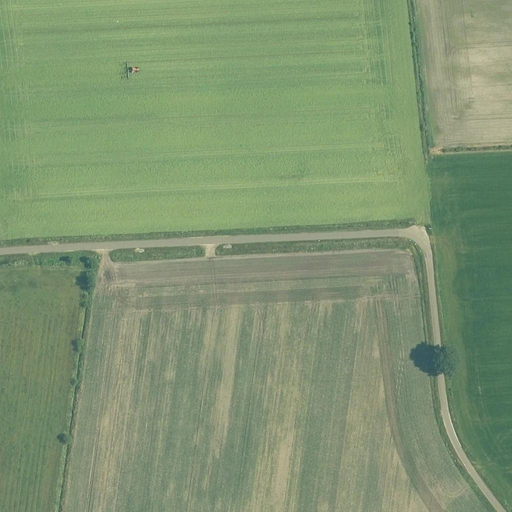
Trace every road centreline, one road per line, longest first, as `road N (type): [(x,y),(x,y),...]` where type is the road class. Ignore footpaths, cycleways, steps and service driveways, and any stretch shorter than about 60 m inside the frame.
road 1 (unclassified): [(0,252),(416,236)]
road 2 (unclassified): [(503,511),(465,465),(445,413),(427,250),(416,236)]
